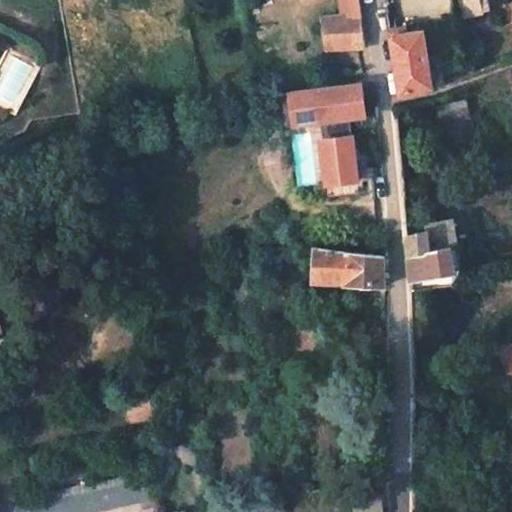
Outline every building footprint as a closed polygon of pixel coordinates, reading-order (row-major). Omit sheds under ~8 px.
[(336,0),(339,18),(320,20),(324,50),(358,46),(365,45),(357,0),(336,0)] [(450,0),(450,7),(450,22),(479,15),(479,13),(476,1),(475,0),(450,0)] [(482,0),(475,0),(476,1),(479,13),(486,11),(482,0)] [(400,95),(430,85),(421,30),(419,31),(417,27),(416,26),(414,25),(405,27),(403,33),(390,35),(400,95)] [(361,85),(292,99),(298,128),(327,122),(332,149),(330,149),(338,192),(368,186),(359,144),(357,144),(352,117),(367,115),(361,85)] [(298,128),(292,99),(275,102),(283,146),(301,142),(316,140),(326,193),(338,192),(330,149),(332,149),(327,122),(298,128)] [(467,106),(438,112),(445,148),(474,142),(467,106)] [(338,192),(326,193),(329,208),(341,207),(338,192)] [(424,229),(405,234),(410,279),(454,270),(451,241),(455,240),(452,216),(423,221),(424,229)] [(383,283),(383,254),(371,253),(351,252),(314,249),(312,280),(383,283)] [(453,285),(414,288),(415,362),(448,351),(434,309),(454,308),(453,285)] [(511,335),(492,340),(508,375),(511,374),(511,335)] [(464,354),(448,361),(460,390),(476,383),(464,354)] [(374,491),(353,493),(355,511),(366,511),(375,511),(374,491)]
